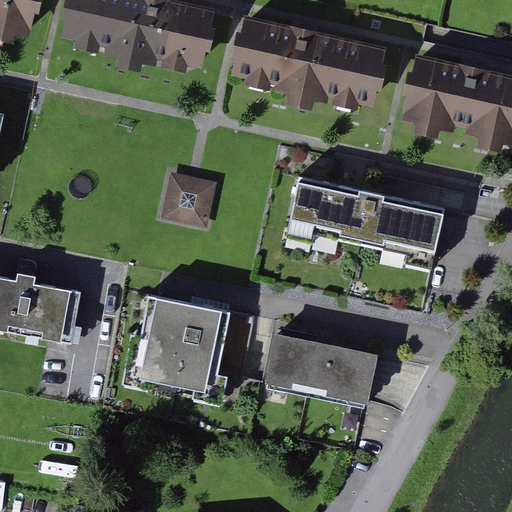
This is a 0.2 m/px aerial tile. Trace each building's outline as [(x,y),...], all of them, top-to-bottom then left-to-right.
[(46,0),(0,0),(0,25),(38,34),(46,0)] [(227,14),(164,0),(79,0),(70,41),(214,74),(227,14)] [(399,53),(255,20),(241,79),(385,112),(399,53)] [(511,76),(425,57),(411,117),(511,139),(511,76)] [(453,200),(310,171),(298,231),(441,259),(453,200)] [(226,182),(174,173),(167,219),(219,227),(226,182)] [(84,283),(0,270),(0,325),(76,337),(84,283)] [(159,297),(142,379),(224,395),(240,314),(159,297)] [(373,355),(268,334),(257,385),(362,407),(373,355)]
